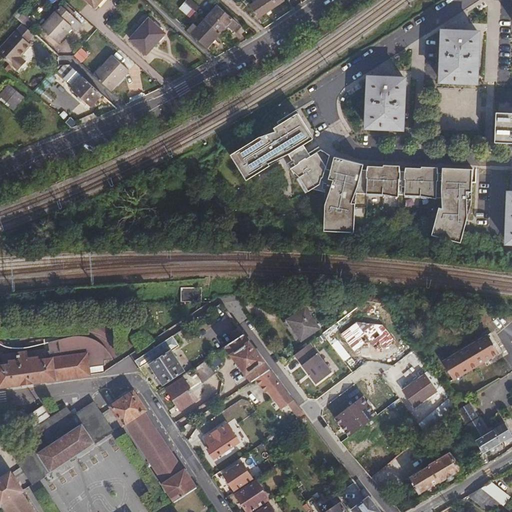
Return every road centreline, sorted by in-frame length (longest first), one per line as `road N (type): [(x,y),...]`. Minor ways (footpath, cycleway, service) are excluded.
road 1 (unclassified): [(0,171),(164,99),(325,0)]
road 2 (unclassified): [(227,511),(138,381),(0,399)]
